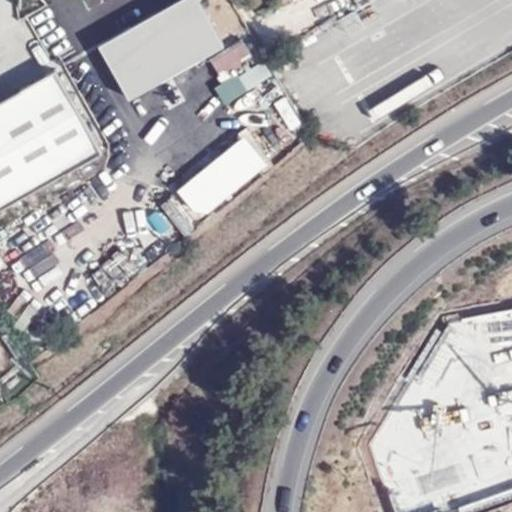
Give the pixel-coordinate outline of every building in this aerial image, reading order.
[(325,0),(339,23),(377,1),(376,0),(325,0)] [(130,91),(217,39),(197,3),(108,54),(130,91)] [(208,54),(220,79),(256,62),(244,37),(208,54)] [(227,105),(271,73),(259,58),(215,89),(227,105)] [(0,206),(103,150),(57,68),(0,99),(0,206)]
